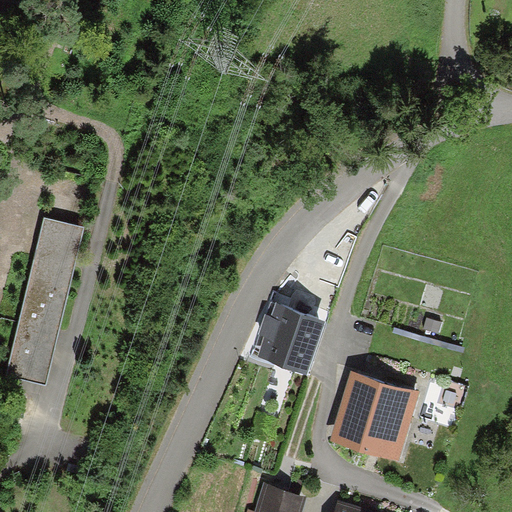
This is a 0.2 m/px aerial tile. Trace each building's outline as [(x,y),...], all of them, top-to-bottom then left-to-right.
[(52,381),(86,228),(45,218),(10,372),(52,381)] [(308,375),(327,321),(308,314),(310,307),(274,294),(263,323),(252,355),(308,375)] [(418,384),(351,365),(331,434),(398,453),(418,384)] [(299,511),(306,490),(265,478),(256,510),(248,508),(246,511),(299,511)] [(385,511),(349,502),(337,498),(332,511),(385,511)]
